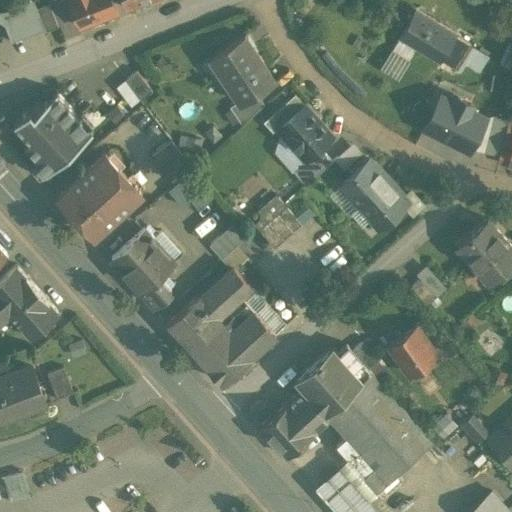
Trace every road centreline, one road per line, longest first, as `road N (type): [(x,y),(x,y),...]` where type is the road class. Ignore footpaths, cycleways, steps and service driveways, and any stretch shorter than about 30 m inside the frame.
road 1 (residential): [(211,410),(317,310),(476,180)]
road 2 (residential): [(269,0),(291,43),(350,110),(476,180)]
road 3 (tertiary): [(0,183),(170,365)]
road 4 (residential): [(0,88),(210,0)]
road 5 (residential): [(170,365),(121,401),(0,455)]
road 6 (tertiary): [(211,410),(298,511)]
